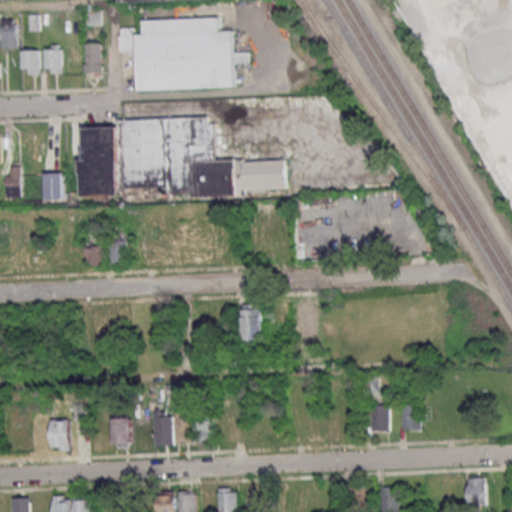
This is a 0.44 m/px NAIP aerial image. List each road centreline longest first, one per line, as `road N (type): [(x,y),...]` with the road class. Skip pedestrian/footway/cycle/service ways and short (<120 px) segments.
road 1 (residential): [(0,476),(511,453)]
road 2 (residential): [(469,269),(0,290)]
